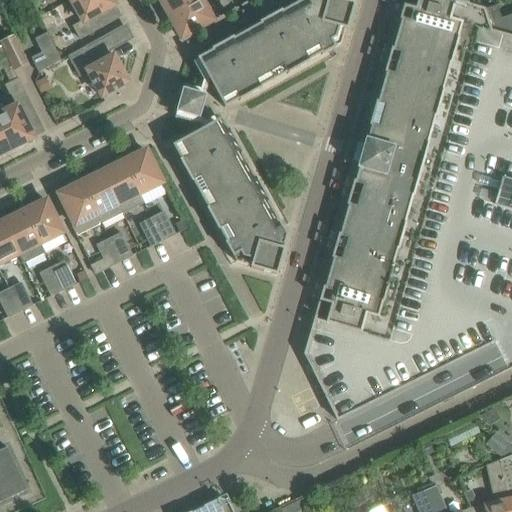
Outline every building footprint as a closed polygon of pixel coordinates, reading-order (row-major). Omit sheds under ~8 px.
[(71,0),(70,1),(82,22),(73,27),(79,40),(103,27),(96,16),(114,6),(110,0),(71,0)] [(159,0),(169,17),(199,0),(159,0)] [(200,0),(199,0),(169,17),(181,39),(212,21),(200,0)] [(317,48),(320,54),(321,56),(335,48),(334,47),(333,48),(330,41),(335,39),(338,28),(346,30),(353,5),(335,0),(305,0),(303,1),(304,2),(306,1),(309,6),(285,20),(284,19),(262,31),(263,32),(237,46),(236,45),(214,57),(215,59),(201,66),(224,108),(238,100),(238,101),(260,89),(256,81),(268,74),(269,76),(271,75),(270,74),(282,67),(287,75),(309,62),(304,54),(317,48)] [(511,37),(490,31),(483,10),(448,0),(410,0),(408,8),(406,8),(405,7),(403,7),(402,9),(400,18),(399,20),(401,20),(392,50),(391,50),(390,51),(385,71),(384,73),(386,73),(377,103),(375,103),(375,105),(369,124),(369,126),(371,127),(367,140),(365,140),(365,141),(365,140),(364,142),(361,155),(358,166),(357,168),(357,169),(358,169),(354,183),(353,182),(352,184),(347,204),(346,206),(348,206),(339,236),(338,235),(337,237),(332,257),(331,259),(333,259),(324,289),(323,289),(322,290),(319,300),(319,302),(321,302),(325,303),(320,321),(316,319),(314,318),(304,355),(336,421),(350,447),(347,448),(348,450),(511,368),(511,37)] [(497,5),(483,10),(490,31),(511,37),(511,14),(502,18),(497,5)] [(60,61),(47,33),(34,40),(41,54),(31,59),(38,73),(60,61)] [(0,41),(0,44),(0,45),(6,57),(7,58),(13,70),(27,63),(13,35),(0,41)] [(115,49),(108,36),(68,57),(79,77),(87,73),(101,97),(127,83),(112,57),(111,57),(108,52),(115,49)] [(6,57),(0,60),(0,70),(3,69),(8,80),(16,76),(13,70),(7,58),(6,57)] [(15,107),(0,114),(0,131),(11,153),(27,146),(27,144),(25,145),(24,143),(33,138),(23,120),(35,114),(17,79),(5,85),(15,107)] [(182,91),(176,113),(198,119),(204,97),(182,91)] [(233,239),(225,244),(232,257),(233,257),(233,255),(239,252),(242,257),(252,260),(250,268),(275,276),(283,250),(281,250),(285,236),(279,226),(278,226),(279,228),(274,232),(261,207),(262,207),(250,185),(248,186),(234,159),(235,159),(223,137),(222,137),(214,123),(172,147),(180,160),(179,161),(191,183),(199,178),(206,191),(204,192),(205,193),(207,192),(214,205),(206,209),(218,231),(226,227),(233,239)] [(0,159),(11,153),(0,131),(0,159)] [(131,156),(122,160),(139,194),(161,183),(145,151),(132,158),(131,156)] [(114,167),(102,173),(122,213),(143,203),(139,194),(122,160),(113,165),(114,167)] [(88,177),(79,182),(101,224),(122,213),(102,173),(89,179),(88,177)] [(101,224),(79,182),(70,186),(71,188),(58,195),(74,226),(71,227),(76,237),(101,224)] [(32,206),(23,210),(44,254),(66,243),(46,201),(32,208),(32,206)] [(14,217),(2,223),(18,255),(23,265),(44,254),(23,210),(13,215),(14,217)] [(163,213),(151,219),(163,241),(175,235),(163,213)] [(163,241),(151,219),(139,225),(151,247),(163,241)] [(183,220),(175,224),(179,233),(187,229),(183,220)] [(0,264),(18,255),(2,223),(0,223),(0,264)] [(120,234),(108,240),(120,263),(132,257),(120,234)] [(120,263),(108,240),(96,246),(104,260),(91,267),(95,275),(120,263)] [(64,263),(52,268),(63,291),(75,285),(64,263)] [(63,291),(52,268),(40,274),(51,297),(63,291)] [(84,271),(76,275),(80,282),(88,278),(84,271)] [(21,284),(9,290),(20,312),(32,306),(21,284)] [(20,312),(9,290),(0,294),(0,302),(8,318),(20,312)] [(504,454),(507,457),(511,454),(511,445),(501,437),(495,432),(485,444),(501,457),(504,454)] [(511,440),(504,434),(501,437),(511,445),(511,443),(511,440)] [(0,450),(0,502),(26,490),(7,448),(0,450)] [(511,511),(511,454),(507,457),(498,461),(509,511),(511,511)] [(469,508),(470,511),(509,511),(498,461),(485,466),(493,502),(469,508)] [(446,511),(435,486),(423,492),(431,511),(470,511),(469,508),(461,511),(446,511)] [(431,511),(423,492),(410,497),(416,511),(431,511)] [(191,511),(232,511),(228,502),(219,499),(191,511)] [(280,510),(280,511),(298,511),(303,510),(299,501),(280,510)]
